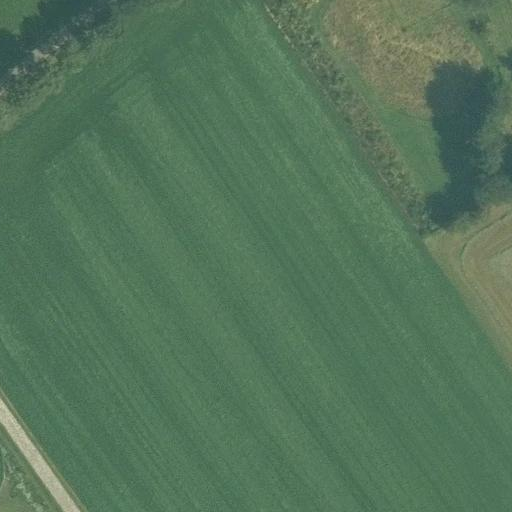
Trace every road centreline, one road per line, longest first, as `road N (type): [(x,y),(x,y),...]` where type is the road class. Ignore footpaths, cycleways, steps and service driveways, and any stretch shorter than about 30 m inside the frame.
road 1 (unknown): [(0,398),(76,511)]
road 2 (unclassified): [(0,82),(104,0)]
